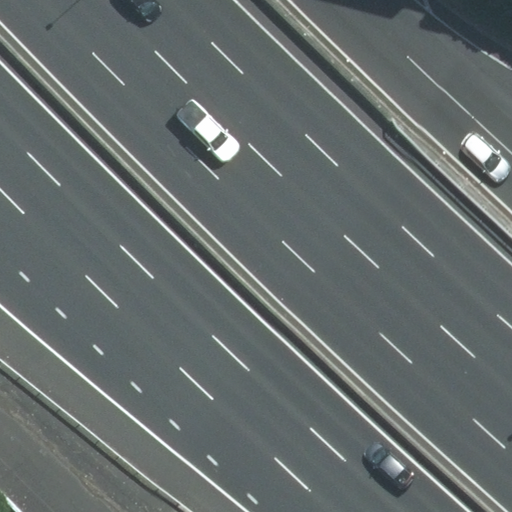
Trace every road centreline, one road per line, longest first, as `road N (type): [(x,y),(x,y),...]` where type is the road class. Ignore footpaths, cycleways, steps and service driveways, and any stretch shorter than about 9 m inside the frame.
road 1 (motorway): [(45,0),(400,350),(511,447)]
road 2 (motorway): [(407,511),(328,444),(0,111)]
road 3 (motorway): [(359,0),(447,85)]
